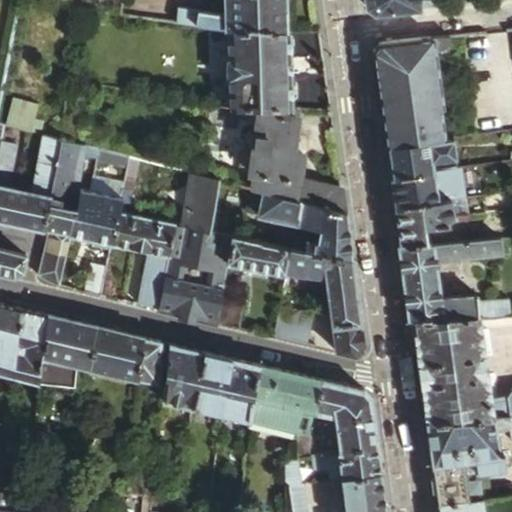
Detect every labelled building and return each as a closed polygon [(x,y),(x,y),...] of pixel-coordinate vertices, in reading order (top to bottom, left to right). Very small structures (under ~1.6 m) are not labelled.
[(175,4),(172,18),(227,25),(286,28),(285,0),(226,0),(226,10),(175,4)] [(365,0),(366,4),(375,11),(437,4),(437,0),(365,0)] [(228,97),(227,107),(228,107),(257,108),(290,108),(288,28),(286,28),(227,25),(227,56),(225,56),(225,74),(227,74),(227,78),(222,79),(223,98),(228,97)] [(450,40),(450,33),(379,40),(373,48),(386,144),(447,136),(443,104),(444,104),(437,48),(445,47),(450,40)] [(4,123),(9,124),(21,127),(26,129),(30,130),(38,102),(11,95),(4,123)] [(252,175),(250,186),(266,190),(343,208),(340,186),(296,176),(300,151),(289,150),(295,108),(290,108),(257,108),(257,112),(255,113),(248,169),(252,175)] [(13,219),(43,225),(60,137),(46,134),(33,192),(23,190),(18,189),(13,219)] [(455,135),(447,136),(386,144),(390,175),(432,169),(431,162),(458,158),(455,135)] [(80,154),(94,158),(97,147),(66,139),(61,138),(60,137),(43,225),(47,226),(37,271),(43,280),(58,284),(70,231),(79,188),(74,186),(80,154)] [(16,142),(0,139),(0,216),(13,219),(18,189),(7,187),(16,142)] [(127,155),(97,147),(94,158),(94,159),(114,164),(111,182),(122,184),(127,155)] [(458,166),(432,169),(390,175),(395,205),(436,199),(436,193),(435,183),(457,180),(460,177),(458,166)] [(186,180),(179,223),(207,229),(211,209),(217,178),(173,167),(170,175),(186,180)] [(345,209),(343,208),(266,190),(250,186),(241,184),(238,194),(259,197),(257,204),(254,212),(299,221),(325,229),(326,234),(326,241),(266,227),(265,232),(259,231),(258,235),(257,239),(287,245),(321,252),(350,258),(351,258),(345,209)] [(116,209),(119,196),(88,190),(79,188),(70,231),(93,236),(92,242),(109,246),(110,240),(116,209)] [(436,193),(436,199),(450,198),(456,197),(455,190),(436,193)] [(436,199),(395,205),(400,240),(425,237),(424,225),(447,222),(447,215),(452,215),(450,198),(436,199)] [(137,303),(155,307),(172,222),(116,209),(110,240),(148,248),(137,303)] [(172,222),(155,307),(215,321),(220,293),(221,288),(225,259),(225,257),(229,234),(207,229),(179,223),(172,222)] [(241,227),(239,236),(252,238),(253,234),(254,230),(241,227)] [(287,245),(257,239),(252,238),(239,236),(229,234),(225,257),(225,259),(283,270),(287,245)] [(432,242),(425,237),(400,240),(397,241),(407,318),(411,317),(479,312),(509,309),(508,296),(477,298),(477,293),(439,296),(436,275),(434,256),(459,254),(460,257),(502,253),(501,235),(432,242)] [(321,252),(287,245),(283,270),(324,274),(321,252)] [(0,269),(13,273),(21,268),(25,253),(0,246),(0,269)] [(350,258),(321,252),(324,274),(330,322),(358,319),(350,258)] [(83,290),(99,294),(103,275),(87,272),(83,290)] [(242,295),(220,293),(215,321),(237,327),(242,295)] [(18,306),(0,301),(0,371),(11,375),(18,306)] [(277,304),(272,335),(305,343),(311,312),(312,311),(277,304)] [(46,313),(18,306),(11,375),(36,380),(46,313)] [(425,419),(511,413),(511,387),(509,388),(506,391),(507,394),(490,396),(479,312),(411,317),(425,419)] [(93,324),(46,313),(36,380),(70,384),(74,361),(88,364),(93,324)] [(330,322),(332,337),(360,334),(358,319),(330,322)] [(93,324),(88,364),(136,376),(143,336),(93,324)] [(355,355),(362,348),(360,334),(332,337),(334,350),(355,355)] [(169,342),(143,336),(136,376),(163,380),(169,342)] [(163,380),(160,398),(189,405),(203,350),(169,342),(163,380)] [(189,405),(217,412),(230,356),(203,350),(189,405)] [(258,363),(230,356),(217,412),(246,419),(250,394),(258,363)] [(250,394),(246,419),(265,423),(270,402),(299,408),(293,430),(296,431),(304,431),(312,410),(320,377),(258,363),(250,394)] [(361,387),(320,377),(312,410),(323,413),(332,414),(337,448),(375,443),(368,395),(361,387)] [(265,423),(293,430),(299,408),(270,402),(265,423)] [(511,436),(511,413),(425,419),(437,502),(481,496),(478,469),(503,465),(501,448),(496,448),(493,423),(495,425),(505,424),(508,421),(507,436),(511,436)] [(296,431),(296,454),(296,455),(306,453),(307,433),(304,431),(296,431)] [(329,477),(338,475),(379,470),(375,443),(337,448),(325,450),(327,463),(329,477)] [(325,450),(314,452),(316,464),(327,463),(325,450)] [(283,456),(280,483),(297,480),(296,455),(296,454),(283,456)] [(0,511),(34,511),(34,507),(33,504),(19,502),(23,473),(5,470),(2,492),(0,491),(0,511)] [(384,511),(379,470),(338,475),(343,511),(336,511),(384,511)] [(299,511),(299,480),(297,480),(280,483),(277,511),(299,511)] [(119,491),(145,496),(147,487),(120,482),(119,491)] [(511,511),(511,491),(481,496),(437,502),(438,511),(511,511)]
